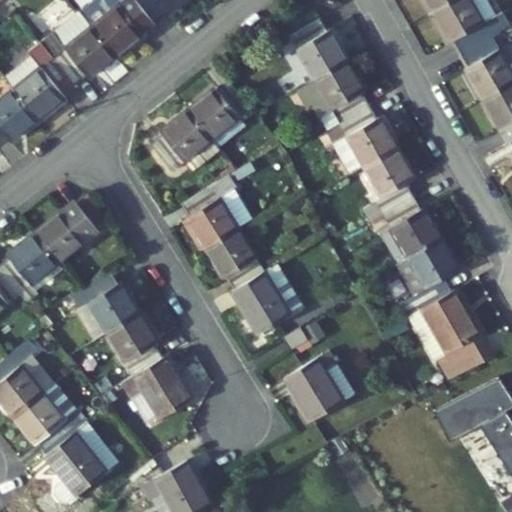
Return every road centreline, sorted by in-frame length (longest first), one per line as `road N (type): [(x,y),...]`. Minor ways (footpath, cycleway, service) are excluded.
road 1 (residential): [(90,131),(232,370),(239,424)]
road 2 (residential): [(369,0),(511,249)]
road 3 (residential): [(90,131),(253,0)]
